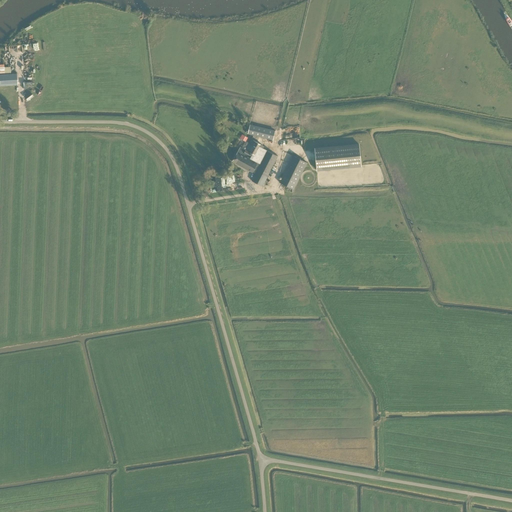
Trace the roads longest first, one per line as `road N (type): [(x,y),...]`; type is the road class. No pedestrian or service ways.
road 1 (unclassified): [(260,458),(186,196),(161,142),(124,123),(0,121)]
road 2 (unclassified): [(511,501),(260,458)]
